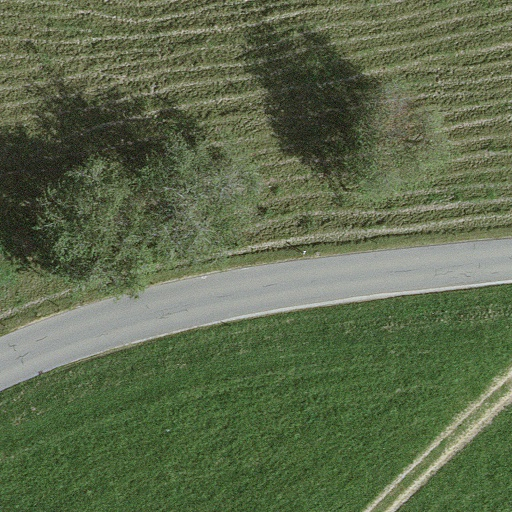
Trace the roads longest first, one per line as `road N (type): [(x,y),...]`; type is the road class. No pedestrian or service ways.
road 1 (unclassified): [(511,259),(214,297),(106,323),(0,363)]
road 2 (track): [(511,385),(381,511)]
